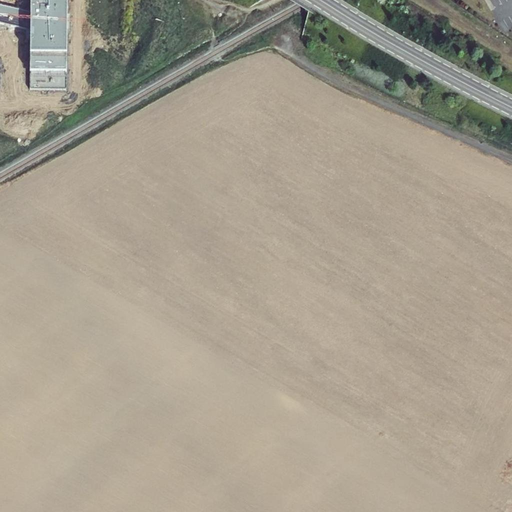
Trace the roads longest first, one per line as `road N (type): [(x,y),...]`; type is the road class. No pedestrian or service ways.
road 1 (track): [(288,46),(320,72),(511,159)]
road 2 (secondary): [(318,0),(511,107)]
